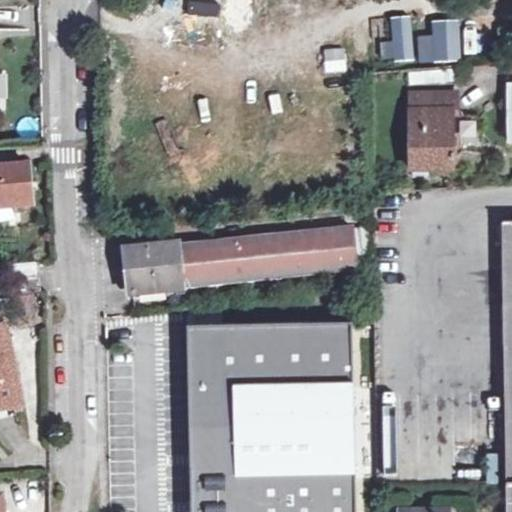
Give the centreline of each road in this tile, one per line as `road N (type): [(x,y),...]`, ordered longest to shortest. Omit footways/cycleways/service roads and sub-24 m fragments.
road 1 (unclassified): [(72,511),(69,155)]
road 2 (unclassified): [(69,155),(67,0)]
